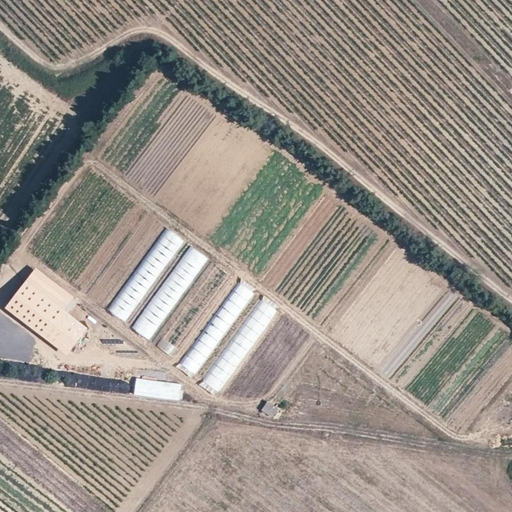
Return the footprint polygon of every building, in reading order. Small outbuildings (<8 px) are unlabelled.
[(171,357),(231,276),(216,265),(157,347),(171,357)] [(195,375),(252,292),(237,282),(180,365),(195,375)] [(86,329),(26,283),(7,308),(35,329),(68,353),(86,329)] [(220,393),(275,309),(259,299),(204,383),(220,393)] [(269,400),(263,409),(273,416),(280,407),(269,400)]
